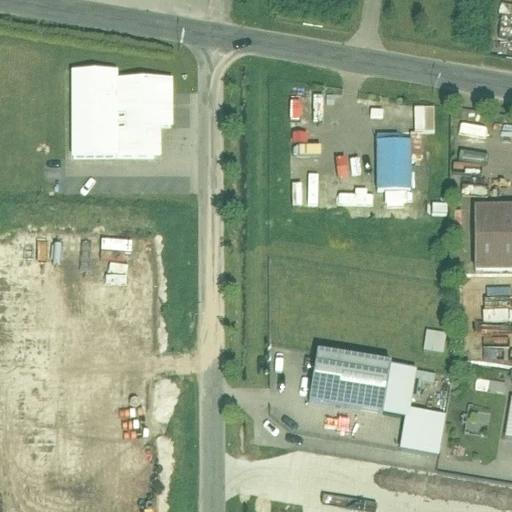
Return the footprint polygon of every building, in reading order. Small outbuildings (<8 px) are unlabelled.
[(68,81),(68,166),(156,166),(156,135),(168,135),(168,89),(114,89),(114,81),(68,81)] [(499,205),(498,151),(479,151),(480,205),(499,205)] [(407,152),(375,152),(375,196),(407,195),(407,152)] [(511,219),(471,219),(471,278),(511,278),(511,219)] [(424,339),(421,358),(440,361),(443,342),(424,339)] [(387,377),(314,365),(307,411),(379,423),(387,377)] [(413,382),(387,377),(379,423),(405,428),(413,382)] [(475,388),(473,396),(500,401),(502,393),(475,388)] [(503,447),(511,448),(511,408),(510,408),(503,447)]
